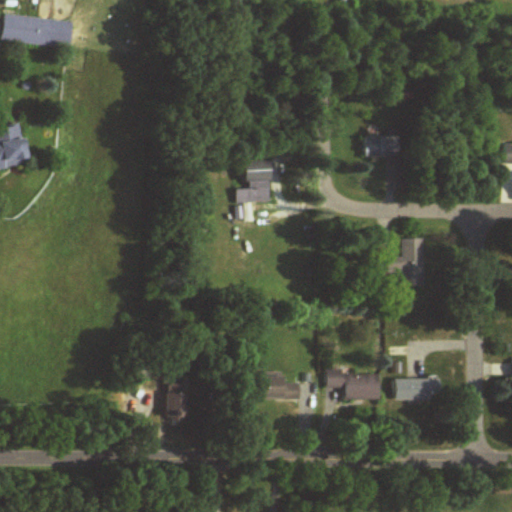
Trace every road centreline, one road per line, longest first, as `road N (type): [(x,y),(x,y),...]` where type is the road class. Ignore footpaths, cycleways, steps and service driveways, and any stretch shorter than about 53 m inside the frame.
road 1 (secondary): [(511,462),(0,460)]
road 2 (residential): [(324,82),(326,192),(343,210),(470,215)]
road 3 (residential): [(470,215),(475,462)]
